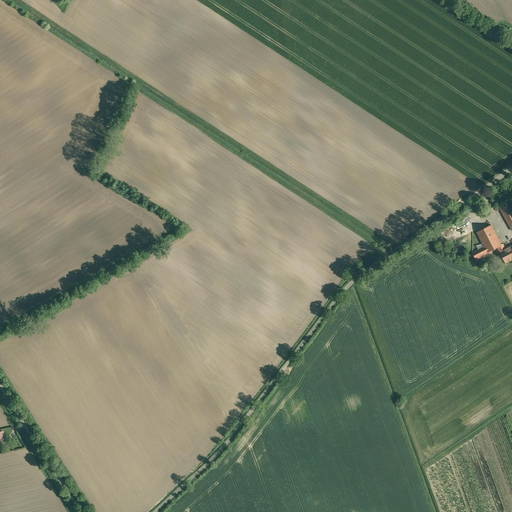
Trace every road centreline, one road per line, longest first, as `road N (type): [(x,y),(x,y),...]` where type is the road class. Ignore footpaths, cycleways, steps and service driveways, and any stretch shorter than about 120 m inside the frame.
road 1 (unclassified): [(511,168),(352,282),(221,450),(155,511)]
road 2 (unclassified): [(0,386),(79,511)]
